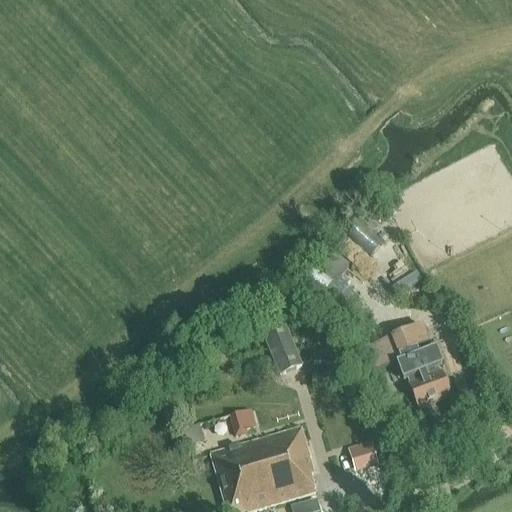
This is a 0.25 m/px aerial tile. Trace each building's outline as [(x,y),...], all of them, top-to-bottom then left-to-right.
[(328,253),(307,281),(327,295),(347,268),(328,253)] [(406,264),(395,273),(404,286),(415,277),(406,264)] [(355,335),(366,325),(334,291),(323,301),(355,335)] [(284,323),(260,333),(279,377),(302,367),(284,323)] [(424,328),(377,345),(385,369),(401,363),(431,353),(429,348),(431,347),(424,328)] [(401,364),(397,366),(403,383),(408,382),(409,387),(418,411),(449,400),(441,376),(439,376),(431,353),(401,363),(401,364)] [(269,409),(251,414),(230,420),(234,436),(254,430),(273,425),(269,409)] [(189,448),(204,444),(200,428),(184,432),(189,448)] [(210,457),(226,511),(260,511),(315,496),(310,478),(313,477),(300,430),(210,457)]
